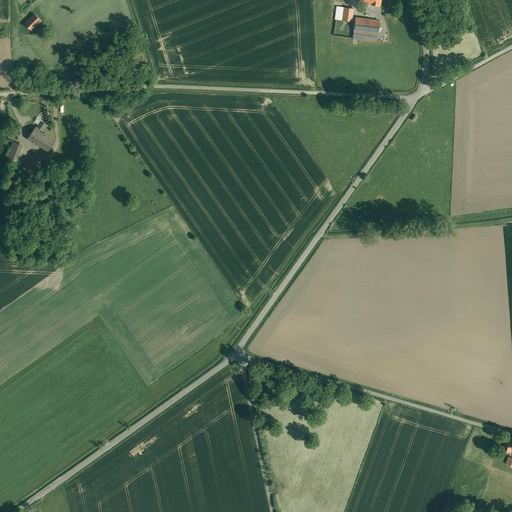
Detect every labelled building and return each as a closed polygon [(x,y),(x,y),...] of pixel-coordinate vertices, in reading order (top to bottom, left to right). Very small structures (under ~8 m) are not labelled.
[(344,7),(337,6),(335,19),(342,20),(344,7)] [(353,9),(344,7),(342,20),(351,21),(353,9)] [(34,13),(22,24),(30,31),(41,20),(34,13)] [(379,20),(355,17),(354,29),(378,32),(379,20)] [(378,32),(354,29),(353,38),(377,41),(378,32)] [(41,121),(37,128),(36,127),(28,138),(48,151),(56,140),(42,131),(46,124),(41,121)] [(19,143),(13,141),(7,158),(13,160),(19,143)] [(43,158),(34,152),(24,166),(34,172),(43,158)] [(511,443),(511,441),(507,439),(502,454),(508,456),(511,443)]
